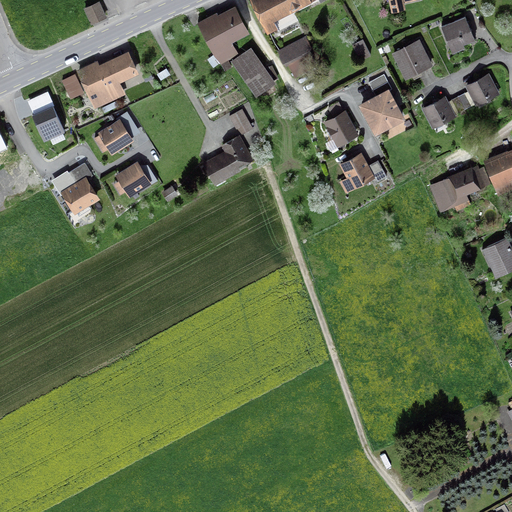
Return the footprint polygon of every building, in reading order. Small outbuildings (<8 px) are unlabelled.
[(256,0),(272,28),(322,0),(256,0)] [(392,0),(397,15),(411,11),(409,5),(426,0),(392,0)] [(93,22),(105,16),(99,3),(87,8),(93,22)] [(237,9),(201,28),(223,70),(232,66),(228,59),(240,53),(232,38),(248,30),(237,9)] [(472,18),(447,29),(458,56),(483,45),(472,18)] [(303,38),(279,49),(280,51),(286,64),(289,62),(295,76),(316,66),(308,49),(305,50),(303,46),(306,45),(303,38)] [(364,39),(352,44),(359,60),(372,55),(364,39)] [(423,41),(397,54),(410,80),(436,67),(423,41)] [(250,50),(234,61),(256,94),(272,84),(270,80),(263,69),(250,50)] [(103,62),(82,71),(99,110),(131,96),(126,85),(146,76),(135,52),(105,66),(103,62)] [(273,66),(263,69),(270,80),(278,77),(273,66)] [(379,99),(366,106),(382,137),(412,122),(387,75),(371,84),(379,99)] [(492,75),(469,87),(481,109),(503,97),(492,75)] [(465,91),(458,95),(466,108),(472,104),(465,91)] [(466,108),(458,95),(451,99),(459,112),(466,108)] [(445,96),(422,108),(434,131),(457,119),(445,96)] [(334,119),(329,122),(342,149),(363,139),(350,111),(346,113),(342,104),(330,110),(334,119)] [(65,132),(53,107),(32,116),(44,142),(65,132)] [(244,110),(232,118),(244,136),(256,128),(244,110)] [(120,117),(98,131),(113,154),(135,140),(120,117)] [(228,154),(206,166),(218,187),(258,165),(242,137),(224,147),(228,154)] [(511,153),(489,163),(503,196),(511,192),(511,153)] [(366,154),(344,165),(351,179),(342,184),(349,198),(380,182),(366,154)] [(140,161),(118,175),(121,180),(114,185),(121,195),(129,191),(134,198),(155,184),(140,161)] [(84,164),(69,172),(74,181),(88,173),(84,164)] [(482,165),(433,187),(445,215),(475,201),(473,197),(492,188),(482,165)] [(85,180),(65,193),(76,211),(97,198),(85,180)] [(511,240),(488,252),(500,280),(511,274),(511,240)]
